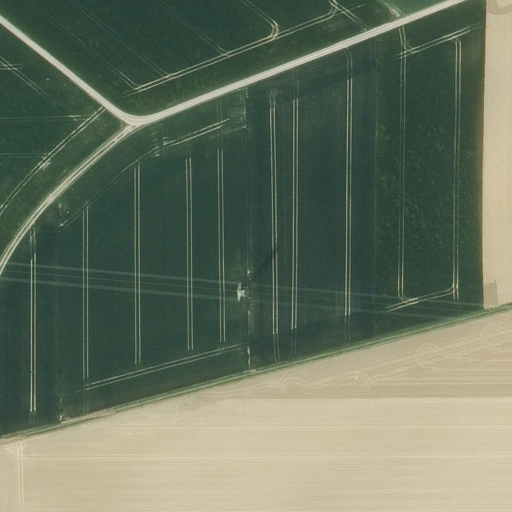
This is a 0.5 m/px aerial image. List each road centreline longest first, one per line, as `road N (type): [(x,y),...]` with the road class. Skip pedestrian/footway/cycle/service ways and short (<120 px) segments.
road 1 (track): [(0,440),(511,304)]
road 2 (track): [(462,0),(131,127),(0,20)]
road 3 (track): [(0,266),(42,205),(131,127)]
